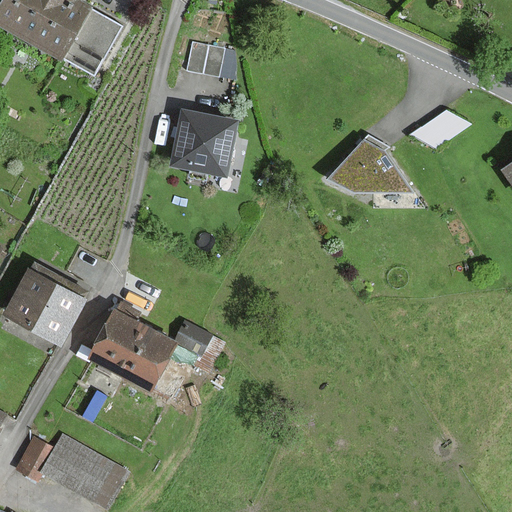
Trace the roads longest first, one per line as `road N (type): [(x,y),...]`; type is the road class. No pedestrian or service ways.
road 1 (unclassified): [(183,0),(168,35),(117,268),(0,462)]
road 2 (tertiary): [(511,94),(297,0)]
